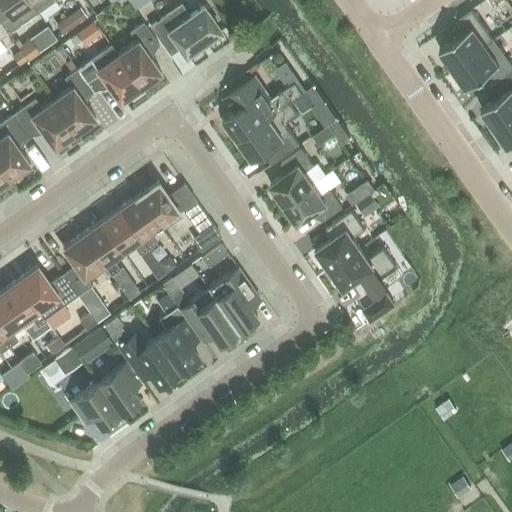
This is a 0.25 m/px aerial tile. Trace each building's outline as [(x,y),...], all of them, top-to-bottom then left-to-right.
[(37,12),(28,0),(0,0),(2,4),(0,5),(0,21),(8,32),(37,12)] [(28,0),(37,12),(53,0),(28,0)] [(130,0),(137,9),(150,0),(130,0)] [(185,54),(220,30),(203,5),(176,24),(168,13),(150,25),(170,53),(171,52),(167,47),(176,41),(185,54)] [(79,7),(67,16),(74,25),(86,16),(79,7)] [(439,48),(452,67),(493,38),(472,8),(442,28),(450,40),(439,48)] [(55,24),(62,33),(74,25),(67,16),(55,24)] [(92,21),(76,32),(85,45),(101,33),(92,21)] [(136,39),(117,53),(116,53),(140,86),(161,72),(146,51),(158,43),(143,22),(130,31),(136,39)] [(485,89),(511,69),(511,64),(493,38),(452,67),(465,86),(477,78),(485,89)] [(18,48),(26,59),(39,50),(31,39),(18,48)] [(111,44),(78,68),(93,89),(104,81),(119,101),(140,86),(116,53),(117,53),(111,44)] [(11,55),(18,64),(25,59),(18,50),(11,55)] [(63,62),(71,73),(76,69),(69,58),(63,62)] [(71,85),(51,99),(74,132),(95,118),(81,97),(93,89),(78,68),(76,69),(71,73),(65,77),(71,85)] [(494,127),(511,113),(511,69),(485,89),(492,99),(481,108),(494,127)] [(289,101),(290,101),(303,92),(295,80),(268,99),(253,78),(256,76),(255,75),(224,96),(233,109),(229,112),(228,111),(222,116),(221,116),(221,117),(221,118),(221,119),(221,120),(222,120),(222,121),(222,122),(222,123),(223,123),(223,124),(224,125),(225,126),(226,126),(226,127),(227,127),(228,127),(228,128),(229,128),(230,128),(231,128),(237,137),(289,101)] [(302,112),(311,106),(315,103),(306,91),(294,100),(302,112)] [(74,132),(51,99),(40,107),(34,99),(12,114),(27,135),(39,127),(53,147),(74,132)] [(297,112),(290,101),(289,101),(237,137),(240,141),(239,142),(239,144),(239,145),(240,147),(240,149),(241,149),(242,151),(244,152),(246,153),(248,154),(249,154),(252,158),(262,151),(271,163),(299,143),(284,122),(297,112)] [(507,145),(511,141),(511,113),(494,127),(507,145)] [(27,135),(12,114),(0,122),(0,165),(9,179),(30,164),(16,143),(27,135)] [(335,132),(328,123),(324,126),(316,132),(322,141),(335,132)] [(283,203),(312,182),(304,171),(313,165),(301,147),(281,161),(288,170),(270,183),(283,203)] [(345,148),(332,161),(338,167),(351,155),(345,148)] [(0,184),(9,179),(0,165),(0,184)] [(312,174),(319,185),(331,178),(324,167),(312,174)] [(367,177),(354,186),(361,196),(374,187),(367,177)] [(146,187),(138,193),(159,223),(168,217),(167,216),(178,209),(177,208),(193,196),(183,183),(182,183),(183,185),(168,195),(157,180),(147,188),(146,187)] [(312,182),(283,203),(297,222),(315,210),(322,219),(342,205),(329,188),(321,194),(312,182)] [(379,204),(381,207),(392,199),(394,198),(383,182),(381,183),(370,192),(379,204)] [(369,191),(355,201),(364,215),(379,204),(370,192),(369,191)] [(159,223),(138,193),(119,206),(148,246),(156,240),(149,230),(159,223)] [(119,206),(100,219),(122,250),(132,242),(139,252),(148,246),(119,206)] [(329,268),(360,246),(353,236),(365,227),(351,208),(332,222),(339,232),(315,248),(318,253),(318,257),(319,261),(322,263),(326,265),(327,264),(329,268)] [(82,233),(103,263),(110,273),(119,267),(112,257),(122,250),(100,219),(82,233)] [(219,233),(212,223),(192,237),(200,247),(219,233)] [(103,263),(82,233),(62,246),(75,264),(62,274),(76,293),(90,283),(85,276),(103,263)] [(227,252),(220,241),(200,255),(207,265),(227,252)] [(367,257),(360,246),(329,268),(332,272),(331,272),(331,276),(333,280),(335,283),(339,284),(340,283),(343,288),(361,275),(369,287),(375,294),(388,285),(381,275),(396,265),(383,246),(367,257)] [(159,261),(158,262),(166,272),(175,266),(176,265),(168,255),(159,261)] [(157,278),(157,279),(166,272),(158,262),(149,268),(157,278)] [(36,264),(17,278),(44,316),(76,293),(62,274),(49,283),(36,264)] [(227,273),(207,286),(237,328),(257,315),(242,294),(251,288),(258,299),(260,298),(238,267),(228,274),(227,273)] [(105,276),(94,281),(101,296),(112,291),(105,276)] [(171,276),(162,283),(168,292),(177,286),(171,276)] [(44,316),(17,278),(0,289),(0,293),(20,322),(30,315),(37,325),(46,319),(44,316)] [(131,281),(121,288),(129,298),(139,291),(131,281)] [(237,328),(207,286),(188,300),(189,301),(179,308),(199,336),(201,339),(202,338),(195,329),(204,323),(217,342),(237,328)] [(374,300),(382,312),(394,303),(386,292),(374,300)] [(20,322),(0,293),(0,333),(9,345),(17,339),(10,329),(20,322)] [(87,307),(96,321),(106,315),(106,314),(97,300),(87,307)] [(166,329),(155,337),(178,370),(185,364),(188,365),(196,360),(196,357),(198,356),(183,334),(191,328),(198,337),(199,336),(179,308),(176,305),(158,317),(166,329)] [(88,311),(78,318),(86,329),(95,322),(88,311)] [(103,324),(109,332),(115,328),(122,324),(116,315),(103,324)] [(74,344),(81,353),(107,335),(100,326),(74,344)] [(0,351),(9,345),(0,333),(0,351)] [(178,370),(155,337),(144,345),(136,333),(117,346),(127,359),(140,378),(141,377),(135,368),(143,362),(158,383),(160,382),(163,383),(170,378),(171,375),(178,370)] [(52,352),(63,344),(58,336),(46,344),(52,352)] [(64,374),(81,362),(70,347),(54,359),(64,374)] [(31,350),(17,361),(25,372),(40,362),(31,350)] [(142,381),(140,378),(127,359),(97,380),(119,411),(139,397),(132,388),(142,381)] [(19,377),(25,372),(17,361),(11,365),(19,377)] [(511,379),(505,370),(449,410),(511,499),(511,379)] [(119,411),(97,380),(68,401),(83,422),(93,415),(100,425),(119,411)]
